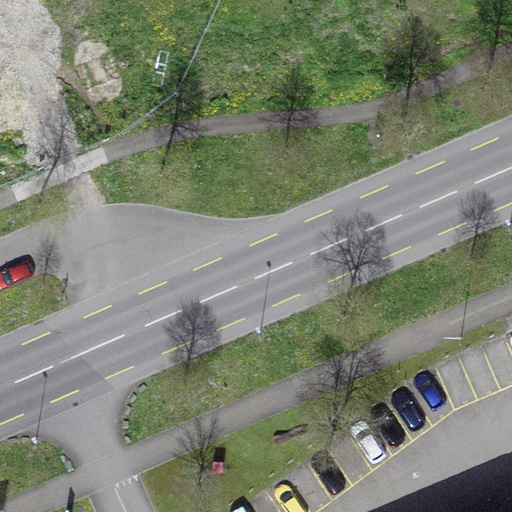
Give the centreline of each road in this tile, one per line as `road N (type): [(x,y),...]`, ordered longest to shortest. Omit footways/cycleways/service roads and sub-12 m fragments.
road 1 (primary): [(0,393),(511,172)]
road 2 (track): [(82,241),(81,196),(0,27)]
road 3 (unknown): [(379,511),(511,423)]
